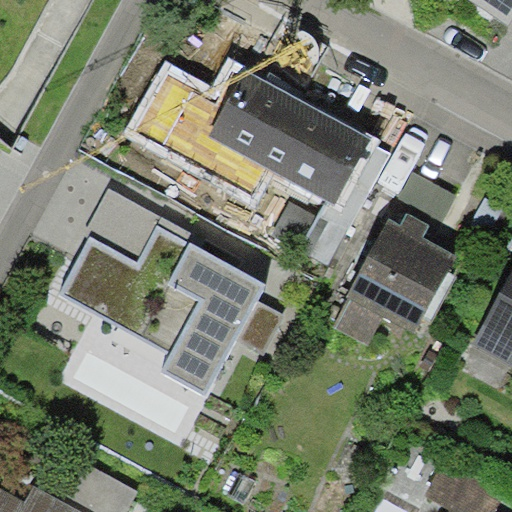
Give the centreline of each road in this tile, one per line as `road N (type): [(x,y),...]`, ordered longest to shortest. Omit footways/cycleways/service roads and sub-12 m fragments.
road 1 (residential): [(511,135),(270,0)]
road 2 (unclassified): [(130,0),(0,243)]
